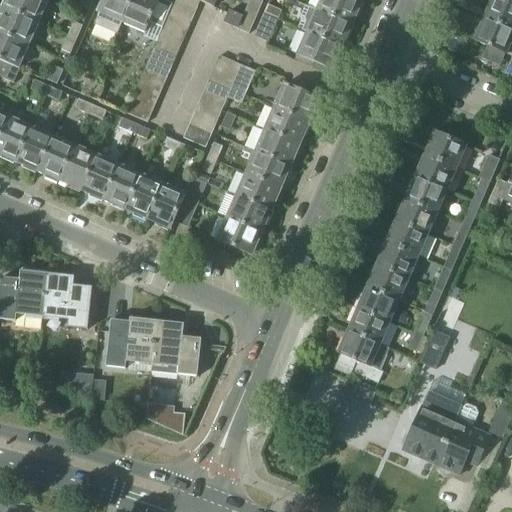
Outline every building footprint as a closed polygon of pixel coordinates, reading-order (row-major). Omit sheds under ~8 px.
[(48,4),(39,0),(7,0),(3,10),(39,25),(48,4)] [(94,0),(83,0),(80,8),(89,12),(94,0)] [(106,0),(100,15),(95,27),(117,37),(122,24),(123,25),(133,0),(106,0)] [(133,0),(123,25),(146,35),(144,39),(157,44),(163,30),(173,5),(161,0),(133,0)] [(200,2),(194,0),(176,0),(174,6),(195,15),(200,2)] [(194,0),(200,2),(214,8),(217,0),(194,0)] [(263,5),(251,0),(246,11),(258,16),(263,5)] [(347,0),(321,0),(316,12),(352,28),(361,6),(347,0)] [(511,6),(497,0),(491,0),(483,20),(511,31),(511,6)] [(169,16),(190,26),(195,15),(174,6),(169,16)] [(282,13),(268,7),(265,15),(278,21),(282,13)] [(300,22),(296,29),(302,32),(343,49),(352,28),(316,12),(303,7),(299,17),(300,22)] [(39,25),(3,10),(0,17),(0,34),(29,48),(39,25)] [(246,11),(243,18),(237,30),(250,35),(258,16),(246,11)] [(230,13),(229,15),(225,25),(237,30),(243,18),(230,13)] [(278,21),(265,15),(255,38),(268,44),(278,21)] [(165,27),(186,36),(190,26),(169,16),(165,27)] [(511,31),(483,20),(474,41),(511,57),(511,31)] [(67,37),(76,41),(82,27),(73,23),(67,37)] [(160,38),(181,47),(186,36),(165,27),(160,38)] [(306,35),(297,56),(333,71),(343,49),(302,32),(302,33),(306,35)] [(0,62),(11,67),(19,71),(20,70),(19,70),(29,48),(0,34),(0,62)] [(76,41),(67,37),(61,52),(70,56),(76,41)] [(155,49),(176,58),(181,47),(160,38),(155,49)] [(151,60),(171,70),(176,58),(155,49),(151,60)] [(220,58),(214,72),(236,82),(242,68),(220,58)] [(146,72),(167,80),(171,70),(151,60),(146,72)] [(0,62),(0,78),(4,80),(11,67),(0,62)] [(13,84),(19,71),(11,67),(4,80),(13,84)] [(57,86),(63,71),(54,67),(48,82),(57,86)] [(242,68),(236,82),(232,91),(245,97),(256,74),(242,68)] [(141,82),(162,91),(167,80),(146,72),(141,82)] [(236,82),(214,72),(209,83),(231,93),(232,91),(236,82)] [(90,99),(97,84),(86,80),(80,95),(90,99)] [(45,97),(49,88),(34,81),(30,91),(45,97)] [(137,93),(157,102),(162,91),(141,82),(137,93)] [(231,93),(209,83),(204,94),(226,104),(228,100),(231,93)] [(97,84),(90,99),(98,102),(104,87),(97,84)] [(320,102),(284,87),(274,111),(309,126),(320,102)] [(49,88),(45,97),(60,104),(64,94),(49,88)] [(232,91),(231,93),(228,100),(242,106),(245,97),(232,91)] [(157,102),(137,93),(132,104),(153,113),(157,102)] [(199,106),(221,115),(226,104),(204,94),(199,106)] [(94,107),(79,100),(75,110),(89,116),(90,116),(94,107)] [(127,115),(148,124),(153,113),(132,104),(127,115)] [(194,117),(216,126),(221,115),(199,106),(194,117)] [(90,116),(89,116),(104,123),(108,113),(94,107),(90,116)] [(0,156),(16,164),(32,128),(35,121),(11,111),(8,118),(9,118),(0,139),(0,156)] [(264,132),(300,147),(309,126),(274,111),(264,132)] [(8,118),(0,114),(0,139),(9,118),(8,118)] [(229,132),(236,118),(227,114),(220,128),(229,132)] [(189,127),(212,136),(216,126),(194,117),(189,127)] [(123,120),(119,129),(134,135),(138,126),(123,120)] [(147,141),(151,132),(138,126),(134,135),(147,141)] [(184,140),(206,149),(212,136),(189,127),(184,140)] [(38,174),(54,138),(32,128),(16,164),(38,174)] [(255,153),(291,169),(300,147),(264,132),(255,153)] [(467,147),(434,133),(424,155),(458,170),(467,147)] [(60,183),(75,147),(54,138),(38,174),(60,183)] [(168,139),(164,148),(178,154),(182,145),(168,139)] [(207,159),(216,163),(223,148),(213,144),(207,159)] [(191,160),(195,151),(182,145),(178,154),(191,160)] [(83,193),(98,157),(75,147),(60,183),(83,193)] [(245,176),(281,191),(291,169),(255,153),(245,176)] [(458,170),(424,155),(415,177),(448,192),(458,170)] [(478,179),(481,181),(490,184),(500,161),(488,156),(478,179)] [(104,202),(120,166),(98,157),(83,193),(104,202)] [(216,163),(207,159),(201,172),(211,176),(216,163)] [(127,212),(142,176),(120,166),(104,202),(127,212)] [(148,221),(163,185),(142,176),(127,212),(148,221)] [(236,198),(271,214),(281,191),(245,176),(236,198)] [(448,192),(415,177),(406,198),(439,213),(448,192)] [(488,204),(499,209),(502,202),(511,206),(511,177),(509,185),(498,181),(488,204)] [(490,184),(481,181),(472,202),(481,206),(490,184)] [(186,195),(163,185),(148,221),(171,231),(175,223),(184,201),(186,195)] [(188,193),(186,195),(184,201),(198,207),(202,199),(188,193)] [(226,220),(262,235),(271,214),(236,198),(226,220)] [(439,213),(406,198),(396,221),(429,236),(439,213)] [(175,223),(189,229),(198,207),(184,201),(175,223)] [(481,206),(472,202),(463,223),(471,227),(481,206)] [(217,241),(252,257),(262,235),(226,220),(217,241)] [(429,236),(396,221),(386,243),(420,257),(429,236)] [(471,227),(463,223),(453,246),(461,250),(471,227)] [(420,257),(386,243),(377,265),(410,280),(420,257)] [(461,250),(453,246),(444,268),(452,271),(461,250)] [(410,280),(377,265),(367,286),(401,301),(410,280)] [(452,271),(444,268),(434,290),(442,293),(452,271)] [(0,284),(0,285),(0,321),(16,323),(16,328),(41,330),(43,320),(47,276),(20,273),(19,286),(0,284)] [(47,276),(43,320),(69,322),(68,329),(88,331),(92,294),(73,292),(74,279),(47,276)] [(401,301),(367,286),(358,309),(391,323),(401,301)] [(442,293),(434,290),(425,312),(433,315),(442,293)] [(391,323),(358,309),(348,332),(390,350),(381,346),(391,323)] [(433,315),(425,312),(415,334),(423,337),(433,315)] [(110,331),(106,368),(126,371),(152,373),(153,367),(157,323),(130,320),(129,333),(110,331)] [(153,367),(152,373),(178,376),(197,379),(202,340),(183,338),(184,326),(157,323),(153,367)] [(338,355),(355,362),(350,373),(378,385),(383,373),(380,372),(390,350),(348,332),(338,355)] [(432,332),(418,363),(434,370),(448,339),(432,332)] [(423,337),(415,334),(408,350),(417,353),(423,337)] [(95,384),(94,399),(105,404),(107,385),(95,384)] [(345,384),(340,397),(369,410),(375,397),(345,384)] [(404,437),(401,443),(403,449),(402,452),(435,466),(456,419),(461,408),(427,393),(421,408),(409,434),(404,437)] [(511,408),(501,403),(488,433),(501,438),(511,414),(511,408)] [(456,419),(435,466),(437,467),(440,472),(446,476),(452,474),(458,476),(464,462),(476,467),(489,437),(472,430),(478,415),(476,409),(468,405),(461,408),(456,419)] [(179,417),(174,431),(183,435),(189,421),(179,417)]
